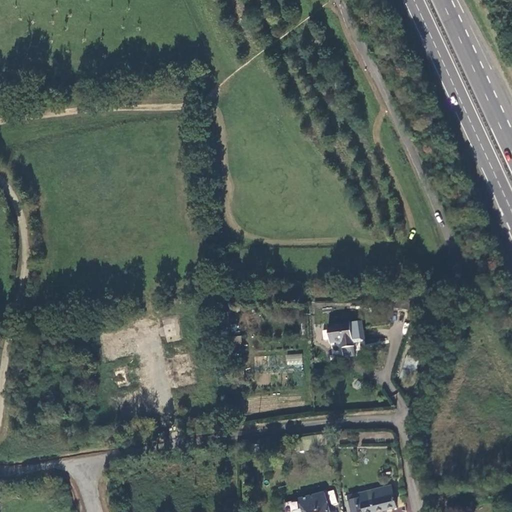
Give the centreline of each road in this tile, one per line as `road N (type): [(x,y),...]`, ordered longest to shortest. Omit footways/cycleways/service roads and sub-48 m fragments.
road 1 (unclassified): [(82,462),(287,428),(403,419),(413,409)]
road 2 (track): [(0,178),(16,206),(25,264),(0,409)]
road 3 (trunk): [(414,0),(511,211)]
road 4 (track): [(199,101),(0,122)]
road 5 (trunk): [(506,131),(444,0)]
